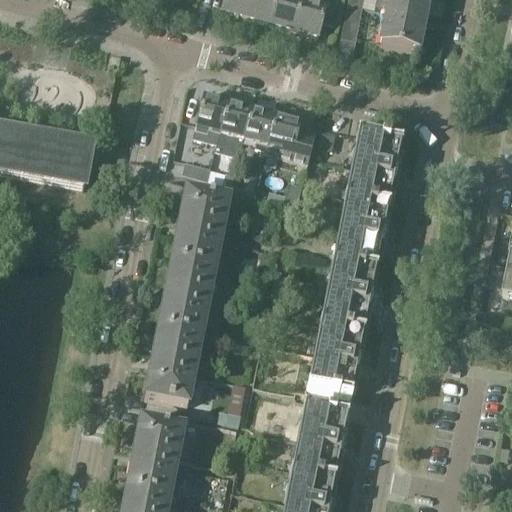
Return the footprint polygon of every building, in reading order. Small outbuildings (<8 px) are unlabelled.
[(224,0),(220,16),(245,23),(251,0),(224,0)] [(251,0),(245,23),(269,29),(276,0),(251,0)] [(285,0),(276,0),(269,29),(292,36),(301,0),(300,4),(285,0)] [(301,0),(292,36),(317,43),(326,9),(326,8),(311,3),(312,0),(301,0)] [(420,43),(427,6),(426,6),(426,0),(389,0),(379,50),(417,58),(418,54),(416,54),(418,43),(420,43)] [(360,12),(362,4),(350,1),(348,9),(360,12)] [(347,18),(359,20),(360,12),(348,9),(347,18)] [(347,18),(345,26),(357,29),(359,20),(347,18)] [(345,26),(343,34),(356,37),(357,29),(345,26)] [(343,34),(342,42),(354,45),(356,37),(343,34)] [(352,61),(339,58),(337,67),(350,69),(352,61)] [(110,69),(118,70),(119,63),(111,62),(110,69)] [(194,132),(219,138),(227,108),(203,101),(194,132)] [(243,145),(251,114),(227,108),(219,138),(231,142),(229,148),(240,151),(242,145),(243,145)] [(275,121),(273,120),(251,114),(243,145),(256,149),(254,155),(265,158),(267,151),(275,121)] [(299,127),(275,121),(267,151),(281,155),(278,164),(306,172),(315,138),(297,133),(299,127)] [(0,178),(81,193),(80,194),(82,194),(90,152),(76,150),(0,135),(0,178)] [(357,141),(344,205),(386,213),(391,187),(392,187),(392,186),(391,186),(393,177),(394,177),(394,176),(393,176),(398,150),(400,151),(400,150),(387,147),(379,145),(379,146),(357,141)] [(180,181),(205,188),(209,175),(184,168),(180,181)] [(230,192),(231,189),(234,178),(225,176),(221,190),(230,192)] [(301,189),(289,186),(282,213),(294,216),(301,189)] [(231,189),(230,192),(229,198),(249,203),(251,194),(231,189)] [(176,238),(176,239),(176,240),(177,240),(172,268),(213,276),(226,207),(184,199),(184,201),(185,201),(180,228),(178,228),(178,229),(179,229),(177,238),(176,238)] [(380,251),(380,249),(379,249),(381,240),(382,240),(382,239),(380,239),(386,213),(344,205),(331,268),(373,276),(379,251),(380,251)] [(511,259),(503,303),(511,304),(511,259)] [(199,344),(213,276),(172,268),(167,295),(165,295),(165,297),(166,297),(164,306),(163,306),(163,307),(163,308),(164,308),(159,336),(199,344)] [(331,268),(319,330),(361,339),(366,313),(367,313),(368,312),(366,312),(368,303),(369,303),(369,302),(368,302),(373,276),(331,268)] [(285,275),(274,273),(272,286),(283,287),(285,275)] [(355,365),(361,339),(319,330),(306,394),(328,399),(328,400),(337,402),(337,400),(350,403),(350,402),(349,401),(354,376),(355,375),(354,375),(356,366),(357,366),(357,365),(355,365)] [(186,411),(199,344),(159,336),(153,364),(152,363),(151,365),(152,365),(150,374),(149,376),(151,376),(146,402),(144,402),(144,403),(186,411)] [(302,414),(289,478),(331,486),(336,460),(339,461),(339,459),(336,459),(338,450),(341,451),(341,450),(339,449),(344,423),(345,424),(346,423),(332,420),(333,419),(324,417),(324,419),(302,414)] [(240,420),(220,416),(217,426),(238,431),(240,420)] [(131,468),(131,469),(132,470),(127,497),(168,505),(180,449),(182,437),(139,427),(139,429),(140,430),(135,457),(133,457),(133,459),(134,459),(132,468),(131,468)] [(326,511),(331,486),(289,478),(282,511),(326,511)] [(166,511),(168,505),(127,497),(124,511),(166,511)]
